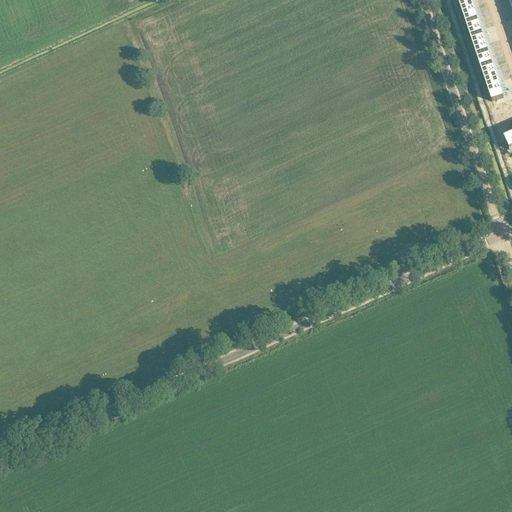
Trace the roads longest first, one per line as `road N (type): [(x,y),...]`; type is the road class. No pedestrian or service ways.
road 1 (unclassified): [(0,460),(498,233)]
road 2 (unclassified): [(498,233),(418,0)]
